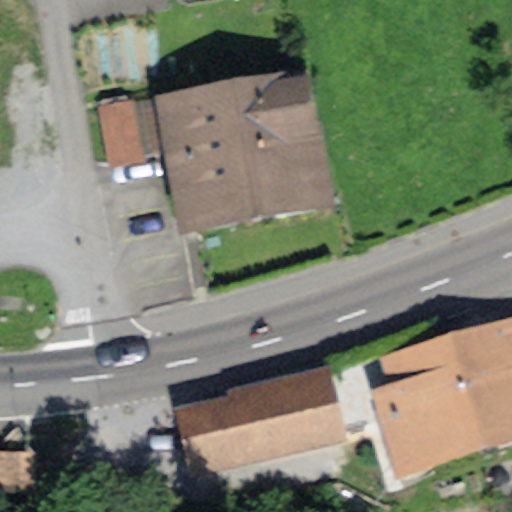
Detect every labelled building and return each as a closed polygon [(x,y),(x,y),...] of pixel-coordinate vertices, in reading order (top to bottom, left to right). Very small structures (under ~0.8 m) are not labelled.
[(315,197),(297,98),(178,119),(196,219),(315,197)] [(98,106),(110,165),(145,158),(132,99),(98,106)] [(456,356),(482,442),(511,432),(511,332),(497,337),(499,344),(456,356)] [(403,465),(482,442),(456,356),(394,375),(401,396),(384,401),(403,465)] [(206,475),(334,443),(320,389),(250,407),(251,411),(193,426),(206,475)] [(0,462),(0,502),(41,501),(39,461),(0,462)]
